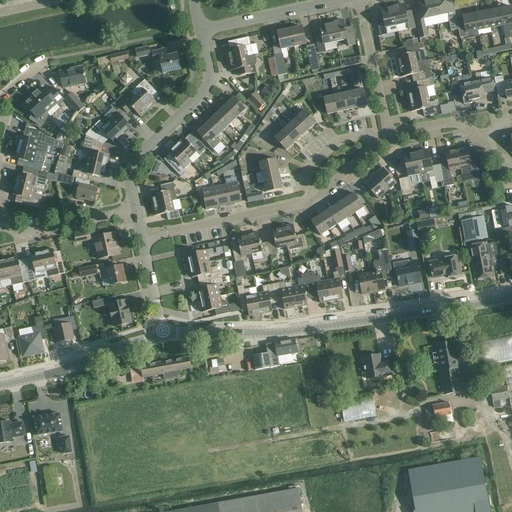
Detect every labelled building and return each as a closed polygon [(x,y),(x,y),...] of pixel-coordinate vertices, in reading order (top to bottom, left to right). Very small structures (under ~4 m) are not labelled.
[(419,0),(418,0),(420,10),(414,11),(420,38),(427,37),(423,19),(435,16),(431,0),(419,0)] [(431,0),(435,16),(447,13),(451,31),(458,30),(460,38),(461,38),(457,23),(453,2),(446,3),(445,0),(431,0)] [(415,28),(412,14),(406,16),(403,4),(392,6),(396,25),(407,23),(408,29),(415,28)] [(499,8),(502,25),(511,22),(511,10),(511,5),(499,8)] [(380,36),(387,34),(387,35),(398,33),(396,25),(392,6),(381,8),(383,21),(377,22),(380,36)] [(499,8),(487,10),(490,27),(502,25),(499,8)] [(487,10),(474,13),(478,30),(479,34),(491,32),(490,27),(487,10)] [(457,23),(461,38),(466,37),(465,32),(477,30),(478,30),(474,13),(462,15),(463,22),(457,23)] [(331,22),(335,42),(346,39),(348,46),(355,44),(352,31),(345,32),(343,19),(331,22)] [(335,42),(331,22),(319,25),(322,37),(315,39),(318,52),(325,51),(324,44),(335,42)] [(290,29),(293,46),(305,44),(301,26),(290,29)] [(293,46),(290,29),(277,32),(282,54),(274,56),(274,58),(278,76),(279,82),(288,80),(283,58),(286,58),(288,57),(288,56),(288,55),(287,48),(293,46)] [(252,55),(248,37),(236,40),(238,47),(226,49),(228,60),(252,55)] [(407,54),(395,56),(398,67),(417,62),(425,61),(423,51),(419,52),(419,50),(418,45),(418,44),(405,47),(407,54)] [(314,45),(306,47),(312,72),(320,70),(314,45)] [(149,46),(135,50),(137,59),(151,55),(149,46)] [(494,48),(495,56),(496,56),(496,53),(507,51),(506,46),(494,48)] [(495,56),(494,48),(482,51),(484,59),(495,56)] [(165,49),(152,52),(154,59),(159,58),(163,73),(181,69),(177,53),(166,56),(165,49)] [(118,54),(110,56),(112,63),(119,62),(118,54)] [(252,55),(228,60),(231,70),(237,69),(238,76),(256,72),(255,66),(256,63),(255,55),(252,55)] [(360,57),(345,60),(347,67),(362,63),(360,57)] [(278,76),(274,58),(268,59),(272,77),(278,76)] [(413,82),(416,81),(432,77),(431,72),(424,73),(424,71),(419,72),(417,62),(398,67),(400,77),(412,75),(413,82)] [(82,67),(60,72),(63,88),(85,83),(82,67)] [(350,77),(349,74),(348,70),(338,72),(339,77),(340,77),(340,80),(350,77)] [(482,81),(481,79),(480,72),(475,73),(476,80),(470,81),(475,101),(485,99),(484,92),(487,91),(487,92),(495,90),(492,79),(482,81)] [(475,101),(470,81),(464,82),(463,76),(452,78),(454,92),(460,90),(463,104),(475,101)] [(498,97),(506,95),(506,99),(511,97),(511,79),(503,81),(502,76),(494,78),(498,97)] [(432,77),(416,81),(418,88),(406,91),(408,101),(428,97),(425,87),(434,85),(432,77)] [(156,102),(148,93),(153,88),(144,79),(131,92),(148,109),(156,102)] [(267,86),(261,92),(266,97),(272,90),(267,86)] [(63,98),(53,87),(47,92),(43,87),(38,92),(38,91),(33,95),(34,95),(25,104),(33,113),(30,120),(41,127),(49,115),(46,113),(63,98)] [(367,105),(363,89),(353,91),(357,107),(367,105)] [(278,99),(282,102),(288,94),(284,91),(278,99)] [(353,91),(343,93),(347,110),(357,107),(353,91)] [(115,101),(127,113),(132,108),(141,117),(148,109),(131,92),(134,96),(131,99),(127,95),(121,95),(115,101)] [(72,93),(64,99),(77,114),(85,107),(72,93)] [(255,93),(246,101),(257,112),(265,103),(255,93)] [(337,112),(347,110),(343,93),(333,96),(337,112)] [(327,114),(337,112),(333,96),(323,98),(327,114)] [(227,104),(238,116),(246,109),(234,97),(227,104)] [(428,97),(408,101),(411,112),(422,109),(424,116),(436,113),(434,106),(437,106),(436,101),(429,102),(428,97)] [(277,109),(282,102),(278,99),(273,107),(277,109)] [(127,113),(115,101),(110,106),(112,108),(109,111),(114,116),(109,120),(123,135),(132,127),(123,118),(127,113)] [(238,116),(227,104),(219,111),(231,123),(238,116)] [(297,117),(308,129),(316,122),(305,110),(297,117)] [(231,123),(219,111),(212,118),(224,130),(231,123)] [(297,117),(289,124),(301,136),(308,129),(297,117)] [(224,130),(212,118),(205,125),(216,137),(224,130)] [(105,134),(114,143),(123,135),(109,120),(104,125),(99,120),(86,133),(85,135),(97,142),(97,141),(105,134)] [(268,124),(277,134),(282,129),(272,120),(268,124)] [(289,124),(282,131),(293,143),(301,136),(289,124)] [(197,132),(212,149),(220,142),(216,137),(205,125),(197,132)] [(63,145),(35,127),(32,138),(20,135),(20,136),(17,136),(15,145),(17,146),(43,153),(45,144),(62,149),(63,145)] [(247,138),(253,130),(249,127),(243,136),(247,138)] [(293,143),(282,131),(274,138),(286,150),(293,143)] [(109,154),(95,151),(97,142),(85,135),(81,153),(88,155),(86,162),(106,166),(109,154)] [(241,147),(247,138),(243,136),(237,144),(241,147)] [(175,144),(188,158),(196,151),(199,155),(205,149),(196,140),(191,145),(183,137),(175,144)] [(241,147),(237,144),(237,145),(234,143),(231,147),(234,150),(232,153),(235,155),(241,147)] [(178,174),(184,169),(191,162),(188,159),(188,158),(175,144),(167,151),(175,160),(170,165),(178,174)] [(14,157),(26,161),(25,167),(48,173),(41,171),(43,164),(40,163),(41,159),(35,157),(36,152),(43,153),(17,146),(14,157)] [(456,149),(460,169),(466,168),(467,174),(479,172),(476,158),(469,159),(467,147),(456,149)] [(443,181),(444,182),(445,187),(446,187),(441,165),(441,166),(440,164),(431,166),(428,149),(416,152),(420,173),(428,171),(429,177),(435,176),(436,182),(443,181)] [(445,152),(447,164),(441,165),(446,187),(454,185),(452,177),(455,177),(454,170),(460,169),(456,149),(445,152)] [(403,155),(407,175),(408,178),(399,180),(402,196),(411,194),(410,186),(415,185),(412,174),(420,173),(416,152),(403,155)] [(261,172),(278,168),(275,158),(259,162),(261,172)] [(220,170),(223,174),(237,166),(236,161),(220,170)] [(99,177),(103,178),(106,166),(86,162),(85,168),(78,166),(77,171),(74,170),(72,177),(98,183),(99,177)] [(30,175),(18,172),(15,183),(35,188),(36,182),(43,184),(44,179),(46,180),(48,173),(25,167),(32,169),(30,175)] [(382,167),(373,176),(387,190),(396,182),(382,167)] [(261,172),(263,182),(280,178),(278,168),(261,172)] [(373,176),(364,184),(378,199),(387,190),(373,176)] [(263,182),(266,192),(282,189),(280,178),(263,182)] [(94,201),(97,188),(89,186),(90,182),(76,179),(75,184),(79,185),(76,197),(94,201)] [(176,200),(172,182),(160,185),(161,192),(150,194),(152,205),(176,200)] [(225,184),(229,204),(241,201),(237,182),(225,184)] [(12,194),(24,197),(23,204),(39,208),(41,201),(38,200),(39,196),(33,194),(35,188),(15,183),(12,194)] [(225,184),(213,187),(218,207),(229,204),(225,184)] [(218,207),(213,187),(201,190),(206,209),(218,207)] [(251,195),(247,195),(248,203),(263,199),(261,192),(251,195)] [(355,212),(359,219),(367,214),(363,207),(354,193),(345,199),(354,213),(355,212)] [(345,199),(337,204),(346,218),(354,213),(345,199)] [(176,200),(152,205),(155,215),(166,213),(168,220),(180,217),(178,209),(174,210),(172,201),(176,200)] [(77,211),(75,201),(61,204),(63,214),(77,211)] [(337,204),(328,210),(337,224),(346,218),(337,204)] [(468,204),(450,208),(451,214),(469,211),(468,204)] [(498,210),(492,212),(494,225),(501,224),(502,228),(511,226),(511,205),(498,208),(498,210)] [(438,207),(429,208),(430,218),(439,216),(438,207)] [(329,229),(337,224),(328,210),(320,215),(329,229)] [(429,218),(427,210),(417,212),(418,221),(429,218)] [(482,210),(459,215),(465,243),(488,239),(482,210)] [(329,229),(320,215),(311,221),(320,235),(329,229)] [(364,228),(366,233),(381,226),(375,217),(368,221),(371,225),(364,228)] [(434,219),(416,223),(419,236),(436,233),(434,219)] [(411,231),(405,232),(409,253),(421,251),(415,223),(410,224),(411,231)] [(295,236),(293,224),(283,226),(287,246),(288,250),(305,246),(302,234),(295,236)] [(267,242),(270,254),(278,252),(277,248),(287,246),(283,226),(272,229),(274,240),(267,242)] [(366,233),(364,228),(360,230),(360,229),(354,232),(355,233),(357,237),(366,233)] [(380,230),(370,234),(373,241),(383,237),(380,230)] [(89,231),(75,234),(76,242),(90,239),(89,231)] [(270,254),(267,242),(260,243),(258,232),(247,234),(252,254),(253,260),(263,258),(262,256),(270,254)] [(113,233),(92,238),(97,259),(119,254),(118,246),(116,246),(113,233)] [(346,237),(348,241),(357,237),(355,233),(346,237)] [(252,254),(247,234),(237,237),(239,248),(232,250),(235,262),(235,263),(233,264),(237,279),(246,277),(243,262),(248,261),(246,255),(252,254)] [(483,281),(483,278),(492,277),(486,243),(469,247),(475,280),(477,279),(478,281),(483,281)] [(319,257),(326,254),(322,247),(317,249),(316,252),(319,257)] [(52,248),(42,251),(46,270),(48,278),(65,274),(62,261),(56,262),(54,253),(52,248)] [(189,266),(209,262),(207,255),(214,253),(213,248),(206,250),(186,254),(189,266)] [(370,273),(373,292),(384,290),(382,278),(386,277),(384,268),(391,267),(387,249),(377,251),(379,260),(375,261),(373,264),(375,272),(370,273)] [(340,250),(330,252),(334,269),(343,267),(340,250)] [(33,266),(27,267),(30,281),(36,279),(35,273),(46,270),(42,251),(30,253),(33,266)] [(430,262),(433,279),(446,276),(446,279),(461,276),(457,255),(442,258),(442,259),(430,262)] [(17,256),(6,259),(11,278),(12,285),(18,283),(23,282),(30,281),(27,267),(20,269),(17,256)] [(350,256),(342,258),(344,272),(353,270),(350,256)] [(0,287),(6,286),(12,285),(11,278),(6,259),(0,260),(0,287)] [(396,271),(399,287),(421,282),(416,260),(409,262),(410,268),(396,271)] [(209,262),(189,266),(191,277),(204,275),(205,281),(208,280),(222,277),(222,276),(221,270),(217,271),(216,266),(210,268),(209,262)] [(103,286),(109,284),(125,281),(122,265),(106,269),(106,270),(98,272),(100,279),(101,279),(103,286)] [(79,272),(72,274),(73,279),(80,278),(98,275),(96,266),(78,269),(79,272)] [(277,269),(278,279),(290,278),(289,267),(277,269)] [(331,300),(328,280),(321,282),(319,275),(315,276),(314,272),(308,273),(311,291),(317,290),(319,303),(331,300)] [(333,273),(334,279),(328,280),(331,300),(343,298),(339,278),(338,272),(333,273)] [(311,291),(308,273),(301,274),(302,278),(297,279),(298,286),(292,287),(296,307),(307,305),(305,292),(311,291)] [(373,292),(370,273),(358,275),(362,294),(373,292)] [(200,301),(220,297),(218,289),(224,288),(223,283),(227,283),(225,276),(222,276),(222,277),(208,280),(209,286),(197,289),(200,301)] [(296,307),(292,287),(285,288),(284,282),(273,284),(276,297),(281,296),(284,309),(296,307)] [(276,297),(273,284),(262,286),(263,292),(257,293),(261,314),(272,312),(270,298),(276,297)] [(249,288),(244,289),(243,285),(237,286),(240,304),(246,303),(249,316),(261,314),(257,293),(250,295),(249,288)] [(77,296),(72,300),(76,304),(81,300),(77,296)] [(127,306),(125,300),(116,302),(115,297),(92,302),(94,309),(109,305),(110,310),(111,318),(112,318),(114,326),(130,322),(128,314),(129,314),(127,306)] [(221,302),(220,297),(200,301),(202,312),(215,309),(216,316),(230,313),(227,301),(221,302)] [(74,315),(68,317),(58,319),(60,325),(53,326),(57,342),(73,339),(71,328),(77,327),(74,315)] [(42,317),(34,318),(36,326),(37,330),(44,329),(42,317)] [(5,334),(0,335),(0,360),(7,359),(3,342),(14,339),(11,326),(4,328),(5,334)] [(23,356),(43,352),(39,333),(19,337),(23,356)] [(511,334),(480,341),(485,365),(511,359),(511,334)] [(275,343),(266,344),(268,353),(253,356),(255,370),(279,366),(277,356),(297,353),(294,339),(275,343)] [(432,354),(434,364),(441,363),(442,370),(446,393),(462,390),(458,367),(457,367),(453,342),(436,345),(437,353),(432,354)] [(380,362),(379,356),(363,359),(367,378),(383,376),(394,374),(391,360),(380,362)] [(178,377),(177,371),(191,368),(189,357),(141,366),(143,378),(164,374),(165,379),(178,377)] [(210,374),(219,372),(218,367),(225,366),(223,358),(211,360),(213,368),(209,368),(210,374)] [(503,400),(509,399),(511,414),(511,364),(503,367),(506,386),(490,389),(494,408),(504,406),(503,400)] [(324,396),(317,397),(318,406),(325,405),(324,396)] [(343,421),(375,418),(373,400),(341,403),(343,421)] [(433,407),(425,409),(429,432),(437,430),(437,427),(452,424),(448,403),(432,406),(433,407)] [(465,429),(467,429),(476,427),(473,411),(462,413),(465,429)] [(62,431),(59,413),(33,417),(36,435),(62,431)] [(12,437),(24,435),(22,422),(13,423),(14,424),(10,425),(9,421),(0,422),(0,442),(12,441),(12,437)] [(69,436),(60,437),(62,454),(72,453),(69,436)] [(413,511),(489,511),(480,457),(408,470),(415,511),(413,511)] [(302,511),(298,488),(165,511),(302,511)]
